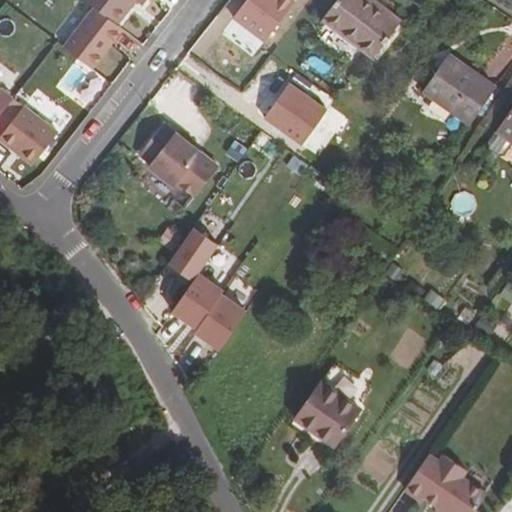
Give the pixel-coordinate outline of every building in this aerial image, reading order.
[(146,0),(91,0),(97,4),(120,22),(136,0),(143,0),(146,2),(146,0)] [(238,0),(228,20),(270,42),(291,0),(238,0)] [(401,21),(373,0),(337,0),(322,20),(373,58),(401,21)] [(120,22),(97,4),(66,44),(96,67),(108,51),(105,48),(111,41),(114,43),(126,27),(120,22)] [(108,51),(114,43),(111,41),(105,48),(108,51)] [(494,88),(448,55),(422,91),(469,124),(494,88)] [(0,118),(16,97),(0,84),(0,118)] [(321,107),(310,99),(292,122),(303,130),(321,107)] [(37,163),(61,131),(27,105),(3,137),(37,163)] [(511,107),(499,127),(511,136),(511,107)] [(164,122),(139,153),(151,162),(149,164),(175,186),(177,183),(195,196),(219,166),(164,122)] [(344,193),(338,189),(329,202),(335,206),(344,193)] [(462,190),(449,204),(462,216),(475,202),(462,190)] [(206,249),(208,251),(233,216),(230,214),(206,249)] [(233,216),(208,251),(250,282),(276,246),(233,216)] [(181,253),(173,264),(184,272),(192,260),(181,253)] [(428,288),(420,302),(435,311),(443,297),(428,288)] [(361,408),(323,380),(298,416),(336,442),(361,408)] [(336,442),(298,416),(294,420),(332,448),(336,442)] [(437,463),(427,455),(403,491),(418,502),(421,498),(433,505),(435,511),(473,511),(485,496),(460,478),(465,472),(442,456),(437,463)]
